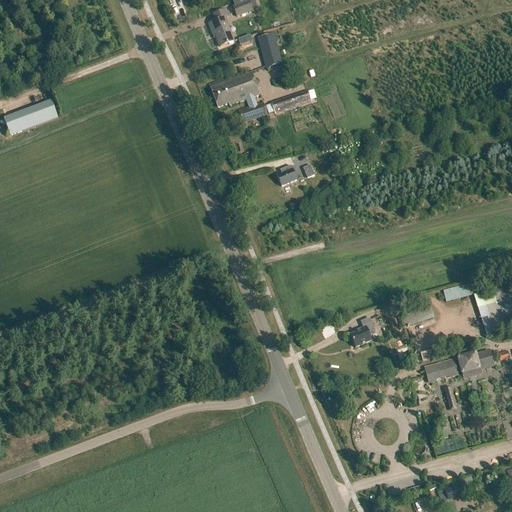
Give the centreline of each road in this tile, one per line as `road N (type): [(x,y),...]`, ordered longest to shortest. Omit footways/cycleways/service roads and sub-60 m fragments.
road 1 (tertiary): [(287,391),(125,0)]
road 2 (unclassified): [(287,391),(169,414),(0,478)]
road 3 (tertiary): [(340,511),(287,391)]
